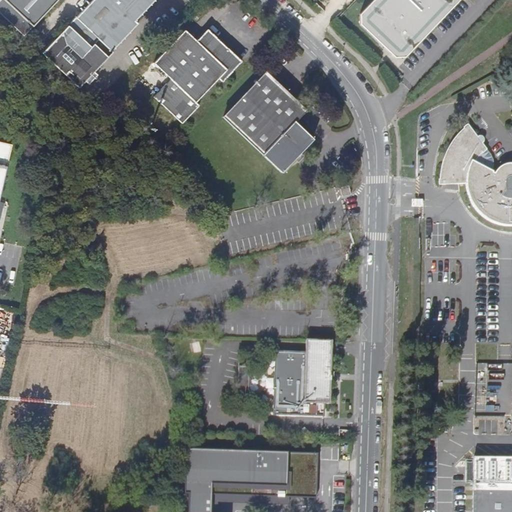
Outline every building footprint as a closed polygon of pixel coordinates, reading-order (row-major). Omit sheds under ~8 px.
[(0,0),(0,13),(25,37),(59,0),(0,0)] [(75,19),(42,53),(79,88),(84,81),(87,84),(96,75),(93,72),(138,25),(135,22),(155,0),(94,0),(76,20),(75,19)] [(395,57),(406,56),(459,0),(372,0),(361,12),(360,24),(395,57)] [(171,79),(154,97),(182,124),(199,106),(196,103),(219,78),(223,82),(242,61),(209,29),(197,41),(188,32),(186,30),(155,63),(171,79)] [(266,73),(224,117),(282,173),(301,153),(314,138),(295,121),(297,119),(305,110),(305,109),(266,73)] [(511,511),(511,161),(506,162),(502,163),(499,165),(496,168),(494,171),(493,171),(493,164),(492,161),(491,156),(490,152),(487,148),(470,124),(462,130),(457,135),(453,140),(449,146),(444,157),(436,154),(432,166),(441,167),(440,179),(449,180),(450,176),(457,176),(456,180),(460,180),(468,180),(468,187),(469,192),(470,197),(472,202),(475,207),(478,211),(482,215),(487,218),(491,222),(496,223),(501,225),(507,226),(511,226),(511,459),(476,458),(474,511),(511,511)] [(0,205),(13,149),(0,145),(0,205)] [(340,189),(342,197),(350,195),(348,187),(340,189)] [(331,359),(331,341),(306,340),(306,353),(276,352),(274,404),(274,414),(324,416),(324,404),(329,404),(331,359)] [(240,403),(241,372),(231,372),(230,402),(240,403)] [(319,451),(186,447),(185,492),(189,492),(188,511),(211,511),(212,493),(317,496),(319,451)]
